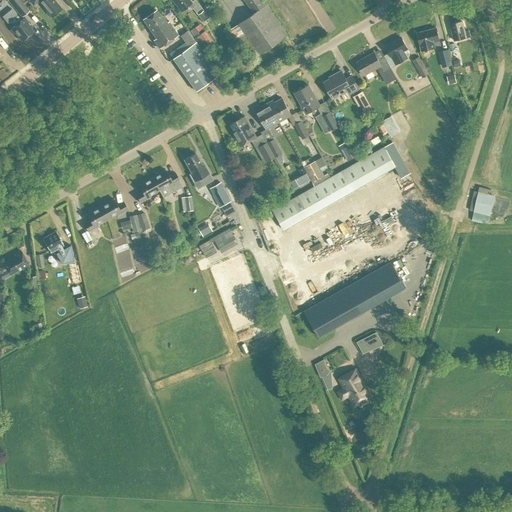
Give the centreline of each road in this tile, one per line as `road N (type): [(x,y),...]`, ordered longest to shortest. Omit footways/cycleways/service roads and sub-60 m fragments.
road 1 (residential): [(201,116),(407,0)]
road 2 (residential): [(201,116),(0,228)]
road 3 (tertiary): [(0,97),(116,5)]
road 4 (track): [(369,492),(511,491)]
road 5 (residential): [(201,116),(116,5)]
